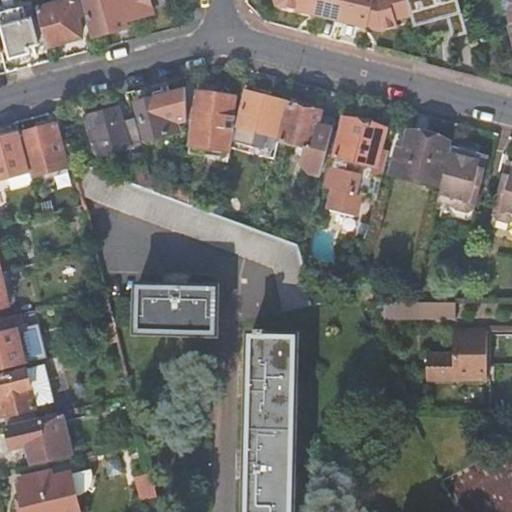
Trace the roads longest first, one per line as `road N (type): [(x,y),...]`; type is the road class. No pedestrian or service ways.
road 1 (residential): [(511,108),(229,37)]
road 2 (residential): [(229,37),(0,96)]
